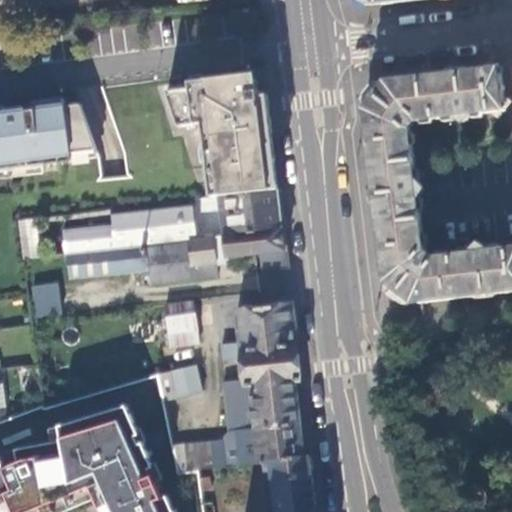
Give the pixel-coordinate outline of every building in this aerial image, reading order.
[(503,84),(501,67),(501,66),(391,79),(391,81),(382,81),(364,105),(366,116),(364,116),(368,146),(381,253),(383,276),(385,276),(386,287),(407,304),(419,302),(419,304),(511,292),(511,246),(490,249),(489,247),(470,250),(470,251),(434,255),(428,249),(421,196),(422,196),(420,178),(419,178),(413,129),(416,122),(454,118),(454,119),(472,117),(472,116),(492,113),(498,118),(503,111),(506,110),(506,107),(511,101),(504,96),(504,92),(505,90),(504,88),(505,86),(503,84)] [(257,83),(248,75),(216,79),(217,86),(168,92),(180,127),(204,124),(206,139),(272,131),(268,104),(268,97),(261,98),(260,91),(258,91),(257,83)] [(0,170),(13,169),(20,160),(73,154),(73,153),(97,150),(97,151),(98,151),(81,104),(37,111),(37,108),(36,108),(36,110),(27,112),(28,119),(22,120),(21,112),(7,114),(6,106),(0,107),(0,170)] [(272,131),(206,139),(213,199),(221,198),(279,191),(274,153),(272,131)] [(74,161),(73,154),(20,160),(13,169),(74,161)] [(281,209),(279,191),(221,198),(225,237),(283,230),(281,209)] [(65,234),(68,256),(146,246),(197,240),(192,208),(114,217),(114,228),(65,234)] [(22,258),(39,256),(35,217),(18,219),(22,258)] [(286,251),(283,230),(225,237),(197,240),(146,246),(150,270),(151,284),(219,277),(218,264),(234,262),(234,258),(286,251)] [(146,246),(68,256),(71,279),(150,270),(146,246)] [(32,284),(33,317),(60,316),(58,283),(32,284)] [(140,308),(142,323),(196,317),(194,302),(140,308)] [(295,331),(292,305),(237,312),(238,313),(240,331),(241,344),(222,347),(223,360),(243,357),(243,353),(297,346),(295,331)] [(240,331),(238,313),(234,314),(230,318),(227,324),(224,333),(240,331)] [(196,317),(142,323),(130,324),(132,337),(158,334),(197,330),(196,317)] [(197,330),(158,334),(159,338),(171,338),(171,342),(179,346),(199,344),(197,330)] [(301,382),(297,346),(243,353),(243,357),(246,378),(223,381),(229,433),(222,441),(172,446),(178,474),(200,472),(240,467),(269,462),(305,458),(296,382),(301,382)] [(176,371),(157,376),(163,401),(203,393),(198,366),(176,371)] [(0,461),(0,460),(0,511),(52,511),(50,505),(89,489),(99,511),(172,511),(166,497),(161,499),(149,470),(153,468),(142,444),(139,445),(135,437),(139,436),(126,407),(59,427),(62,442),(15,450),(18,464),(4,469),(0,461)] [(310,457),(305,458),(269,462),(275,511),(316,511),(316,505),(311,465),(310,457)] [(216,511),(210,478),(202,480),(208,511),(216,511)]
